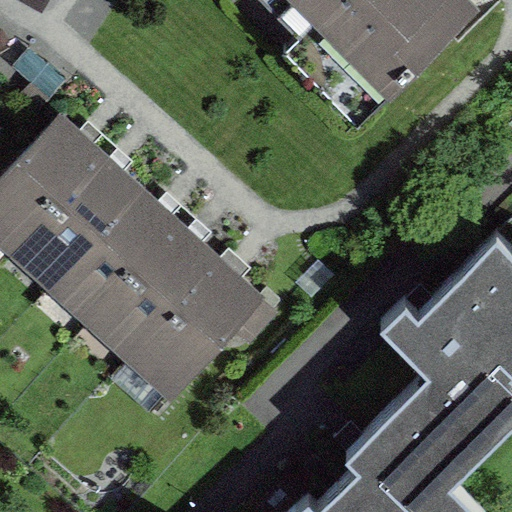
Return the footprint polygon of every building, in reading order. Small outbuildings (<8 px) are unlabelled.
[(7,0),(37,17),(47,0),(7,0)] [(253,0),(391,118),(492,0),(253,0)] [(0,190),(0,243),(11,253),(103,152),(65,119),(0,190)] [(103,152),(11,253),(50,289),(142,188),(103,152)] [(142,188),(50,289),(90,325),(182,224),(142,188)] [(182,224),(90,325),(132,363),(224,263),(182,224)] [(393,326),(440,369),(510,433),(511,430),(511,258),(497,244),(428,317),(414,304),(393,326)] [(224,263),(132,363),(176,403),(268,302),(224,263)] [(492,511),(462,484),(510,433),(440,369),(360,454),(373,465),(333,507),(338,511),(492,511)] [(338,511),(333,507),(318,493),(300,511),(338,511)]
